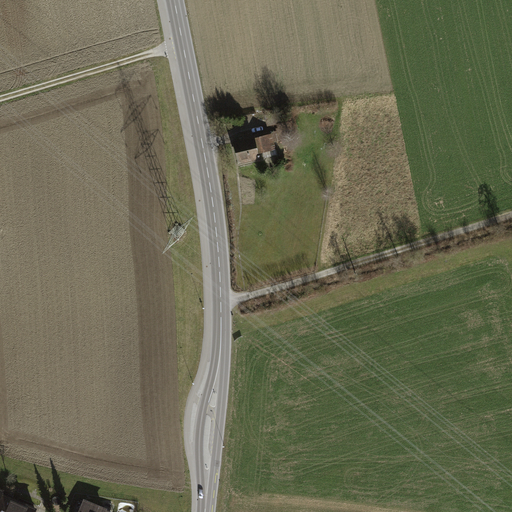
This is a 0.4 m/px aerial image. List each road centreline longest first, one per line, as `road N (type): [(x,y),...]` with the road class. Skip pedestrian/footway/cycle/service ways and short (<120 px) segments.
road 1 (secondary): [(174,0),(216,228),(219,363)]
road 2 (track): [(221,302),(511,213)]
road 3 (track): [(183,46),(0,97)]
road 4 (secondary): [(219,363),(200,426),(206,484)]
road 5 (secondary): [(206,484),(220,417),(219,363)]
